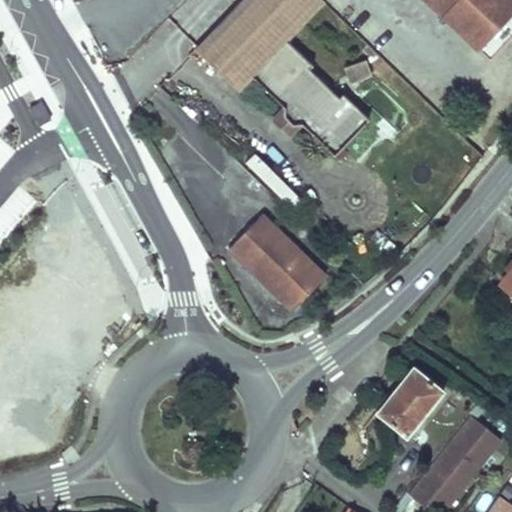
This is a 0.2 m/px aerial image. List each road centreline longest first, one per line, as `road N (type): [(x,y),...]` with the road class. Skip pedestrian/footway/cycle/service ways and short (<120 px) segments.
road 1 (unclassified): [(191,350),(172,261),(103,118)]
road 2 (secondary): [(375,315),(511,169)]
road 3 (residential): [(103,118),(206,0)]
road 4 (secondary): [(269,426),(375,315)]
road 5 (secondary): [(375,315),(290,357),(237,366)]
road 6 (unclassified): [(103,118),(37,0)]
road 7 (unknown): [(379,511),(267,440)]
